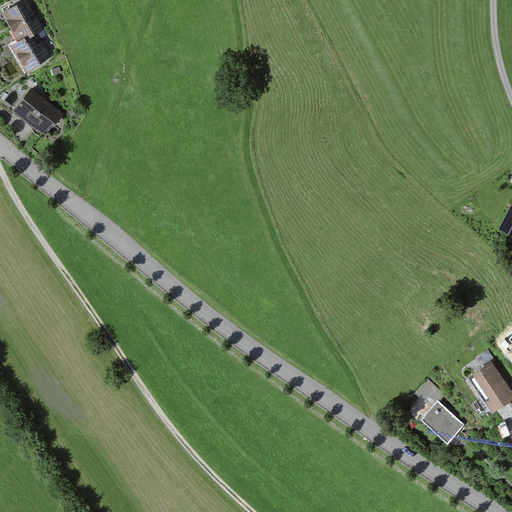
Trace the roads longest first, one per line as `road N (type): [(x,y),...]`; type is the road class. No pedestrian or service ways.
road 1 (tertiary): [(497,511),(277,365),(0,141)]
road 2 (track): [(0,164),(34,228),(159,411),(252,511)]
